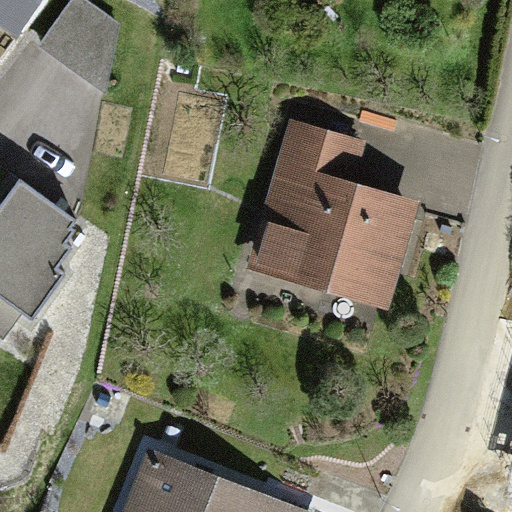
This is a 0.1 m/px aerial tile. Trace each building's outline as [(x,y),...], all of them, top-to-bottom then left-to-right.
[(37,0),(0,0),(0,21),(16,32),(37,0)] [(117,25),(81,0),(74,0),(43,45),(104,87),(117,25)] [(288,121),(252,258),(384,292),(412,186),(351,170),(359,139),(288,121)] [(77,214),(37,185),(0,234),(0,293),(35,319),(67,277),(77,214)] [(306,511),(144,449),(118,511),(306,511)]
